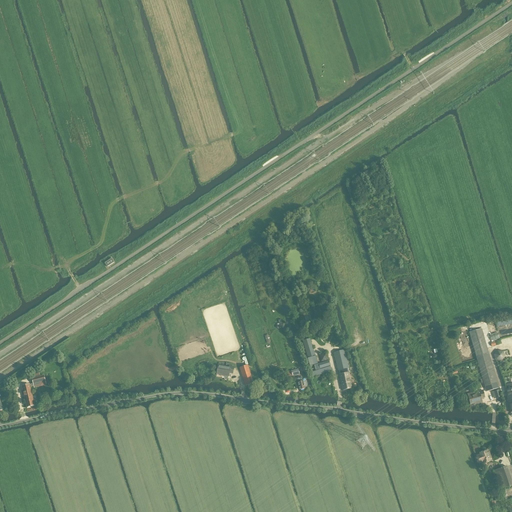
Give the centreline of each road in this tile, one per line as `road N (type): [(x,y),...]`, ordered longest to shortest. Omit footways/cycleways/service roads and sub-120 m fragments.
road 1 (unclassified): [(0,343),(511,3)]
road 2 (unclassified): [(0,426),(199,393),(511,433)]
road 3 (track): [(67,266),(99,244),(114,200),(160,182),(181,153),(237,132),(231,108)]
